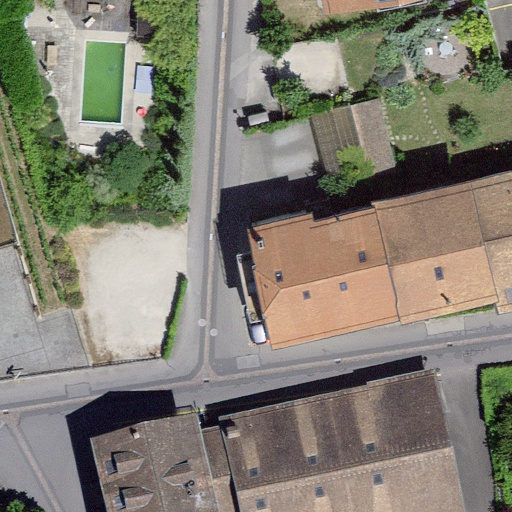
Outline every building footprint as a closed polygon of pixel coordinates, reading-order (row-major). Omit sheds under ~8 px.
[(354,0),(357,14),(428,0),(354,0)] [(331,173),(394,162),(381,94),(318,106),(331,173)] [(6,159),(0,159),(0,232),(9,232),(6,159)] [(511,181),(483,189),(507,308),(511,306),(511,181)] [(507,308),(483,189),(386,209),(416,328),(507,308)] [(386,209),(270,243),(296,355),(416,328),(386,209)] [(457,511),(431,382),(224,424),(242,511),(457,511)] [(242,511),(224,424),(103,450),(116,511),(242,511)]
